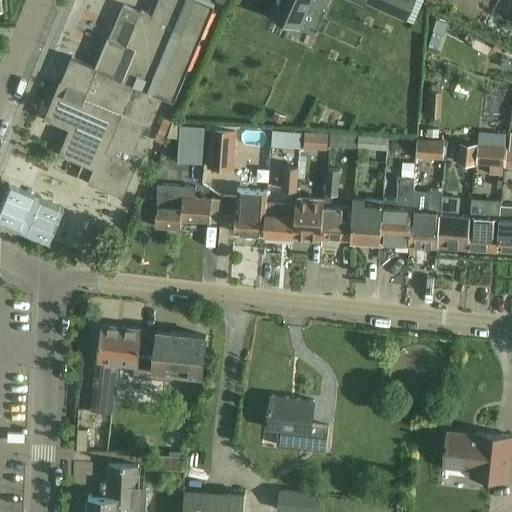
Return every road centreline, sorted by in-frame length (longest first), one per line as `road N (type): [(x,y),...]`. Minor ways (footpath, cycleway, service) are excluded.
road 1 (residential): [(511,324),(52,279)]
road 2 (residential): [(52,279),(42,511)]
